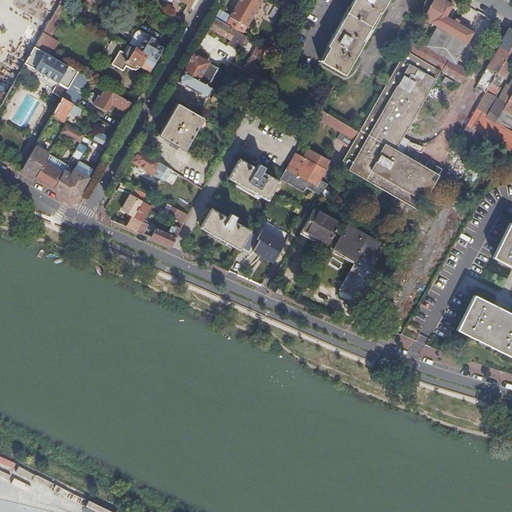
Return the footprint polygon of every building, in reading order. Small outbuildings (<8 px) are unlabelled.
[(239,0),(230,17),(219,11),(214,19),(242,35),(261,0),(239,0)] [(330,49),(322,63),(345,77),(365,42),(364,41),(379,13),(381,15),(388,0),(355,0),(328,48),(330,49)] [(413,39),(405,52),(440,72),(461,84),(469,71),(456,64),(474,34),(457,24),(459,22),(456,20),(455,23),(446,17),(456,0),(450,0),(449,3),(443,0),(434,0),(433,3),(426,15),(424,19),(437,27),(426,46),(413,39)] [(424,0),(418,10),(426,15),(433,3),(427,0),(424,0)] [(297,16),(300,11),(284,2),(281,7),(297,16)] [(65,6),(60,3),(35,46),(40,50),(65,6)] [(71,5),(69,9),(78,14),(80,10),(71,5)] [(364,41),(365,42),(381,15),(379,13),(364,41)] [(214,19),(208,29),(230,41),(231,39),(235,41),(233,45),(240,49),(247,38),(242,35),(214,19)] [(511,44),(511,30),(508,29),(500,42),(501,43),(474,90),(483,95),(485,92),(487,89),(511,44)] [(130,43),(139,48),(144,38),(136,34),(130,43)] [(139,48),(138,49),(157,60),(164,49),(153,42),(155,39),(147,34),(144,38),(139,48)] [(251,73),(266,49),(258,44),(243,69),(251,73)] [(511,44),(487,89),(495,94),(499,88),(498,87),(511,62),(511,44)] [(40,50),(35,46),(25,64),(58,84),(58,83),(69,89),(79,72),(40,50)] [(138,49),(135,47),(134,50),(128,46),(124,52),(120,50),(112,62),(112,64),(122,70),(124,70),(126,66),(132,69),(134,67),(135,68),(137,65),(150,73),(157,60),(138,49)] [(269,50),(280,56),(281,53),(271,47),(269,50)] [(320,62),(322,63),(330,49),(328,48),(320,62)] [(440,72),(405,52),(341,166),(418,210),(440,170),(433,166),(430,172),(424,168),(403,156),(395,151),(403,138),(440,72)] [(183,73),(208,87),(218,70),(193,55),(183,73)] [(79,72),(69,89),(63,99),(78,107),(93,80),(79,72)] [(183,73),(177,83),(207,100),(212,90),(208,87),(183,73)] [(451,88),(453,83),(445,78),(442,83),(451,88)] [(0,106),(12,85),(5,80),(0,87),(0,98),(0,99),(0,106)] [(132,103),(136,96),(124,89),(120,96),(132,103)] [(120,96),(112,91),(111,94),(112,95),(108,101),(127,113),(132,103),(120,96)] [(483,95),(466,125),(511,151),(511,131),(495,122),(506,104),(485,92),(483,95)] [(495,122),(511,131),(511,93),(506,104),(495,122)] [(78,107),(63,99),(53,116),(53,117),(63,122),(68,113),(75,117),(80,115),(82,110),(78,107)] [(203,120),(177,105),(159,136),(185,151),(203,120)] [(320,111),(316,118),(354,140),(359,133),(356,132),(320,111)] [(79,131),(67,124),(62,133),(74,140),(79,131)] [(85,135),(79,131),(74,140),(80,143),(85,135)] [(106,147),(110,141),(100,135),(96,141),(106,147)] [(410,142),(403,138),(395,151),(403,156),(410,142)] [(79,161),(85,147),(77,143),(71,157),(79,161)] [(36,146),(22,170),(29,173),(36,177),(44,163),(49,154),(36,146)] [(134,158),(131,163),(173,187),(179,176),(138,151),(134,158)] [(304,159),(296,155),(287,170),(298,176),(295,182),(304,188),(308,182),(317,187),(320,181),(325,172),(324,171),(329,163),(308,152),(304,159)] [(272,195),(279,183),(262,173),(267,164),(261,161),(256,170),(239,161),(229,179),(269,201),(272,195)] [(44,163),(36,177),(48,185),(54,188),(63,173),(44,163)] [(430,172),(433,166),(427,163),(424,168),(430,172)] [(63,173),(54,188),(69,197),(79,194),(84,187),(89,178),(67,165),(63,173)] [(298,176),(287,170),(281,180),(304,193),(307,187),(322,196),(328,186),(320,181),(317,187),(308,182),(304,188),(295,182),(298,176)] [(440,170),(418,210),(419,211),(442,171),(440,170)] [(134,218),(127,229),(136,233),(142,223),(149,208),(129,198),(122,212),(134,218)] [(188,216),(173,208),(168,218),(183,225),(188,216)] [(241,251),(251,232),(234,223),(240,213),(233,210),(228,219),(211,210),(201,229),(241,251)] [(340,225),(314,211),(310,217),(301,233),(327,248),(340,225)] [(142,223),(136,233),(142,235),(147,226),(142,223)] [(511,224),(493,258),(511,267),(511,224)] [(170,247),(180,230),(172,226),(167,235),(155,230),(150,239),(170,247)] [(366,266),(379,244),(348,227),(336,249),(366,266)] [(253,252),(273,264),(285,242),(263,229),(257,240),(260,242),(253,252)] [(511,315),(511,318),(493,309),(494,306),(474,296),(457,331),(476,341),(478,338),(496,347),(495,350),(511,358),(511,315)]
